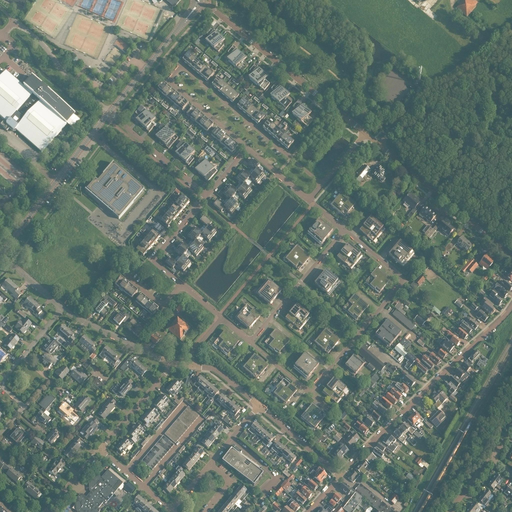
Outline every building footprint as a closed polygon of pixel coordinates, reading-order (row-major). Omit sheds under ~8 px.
[(459,4),(456,7),(457,8),(467,16),(475,6),(474,5),(477,2),(474,0),(461,0),(459,3),(459,4)] [(210,45),(219,35),(216,32),(215,32),(213,30),(214,29),(211,27),(206,33),(209,37),(205,40),(210,45)] [(225,39),(221,36),(219,35),(210,45),(218,51),(224,45),(221,42),(225,39)] [(232,63),(241,53),(237,50),(235,49),(236,47),(233,45),(227,52),(231,55),(226,59),(232,63)] [(182,60),(186,63),(194,54),(190,50),(187,53),(185,51),(182,55),(184,57),(182,60)] [(246,58),(243,55),(241,53),(232,63),(242,72),(248,65),(242,61),(246,58)] [(197,59),(193,56),(186,63),(190,67),(197,59)] [(197,59),(190,67),(195,70),(201,63),(197,59)] [(201,63),(195,70),(199,74),(205,66),(201,63)] [(254,82),(262,71),(259,68),(258,69),(257,67),(258,66),(255,63),(249,70),(253,73),(248,77),(254,82)] [(209,70),(205,66),(199,74),(203,77),(209,70)] [(33,77),(24,87),(6,70),(0,76),(0,115),(5,120),(4,121),(3,122),(0,124),(1,125),(6,130),(7,130),(9,128),(9,126),(10,125),(12,125),(12,127),(15,129),(41,152),(66,124),(65,122),(66,122),(65,121),(73,113),(74,112),(33,77)] [(213,73),(209,70),(203,77),(207,81),(213,73)] [(268,76),(264,73),(262,71),(254,82),(264,90),(269,83),(264,79),(268,76)] [(222,81),(218,77),(217,76),(212,82),(213,82),(212,84),(216,88),(222,81)] [(226,84),(222,81),(216,88),(220,92),(226,84)] [(167,85),(163,82),(157,89),(161,93),(167,85)] [(275,100),(284,89),(280,86),(280,87),(278,85),(279,84),(276,82),(271,88),(274,91),(270,95),(275,100)] [(230,88),(226,84),(220,92),(224,95),(230,88)] [(172,89),(167,85),(161,93),(165,96),(172,89)] [(228,99),(235,91),(230,88),(224,95),(228,99)] [(176,92),(172,89),(165,96),(169,100),(176,92)] [(290,94),(286,91),(284,89),(275,100),(282,106),(281,108),(284,110),(291,102),(286,97),(290,94)] [(239,95),(235,91),(228,99),(233,102),(239,95)] [(176,92),(169,100),(174,103),(180,96),(176,92)] [(240,103),(237,106),(241,109),(249,100),(244,95),(239,102),(240,103)] [(180,96),(174,103),(178,107),(184,99),(180,96)] [(184,99),(178,107),(182,110),(188,103),(184,99)] [(249,100),(241,109),(245,113),(251,106),(253,104),(249,101),(249,100)] [(297,118),(306,108),(302,105),(300,104),(301,102),(298,100),(292,107),(296,110),(291,114),(297,118)] [(135,119),(141,124),(150,114),(141,106),(135,113),(139,116),(135,119)] [(186,114),(190,117),(196,110),(192,106),(186,114)] [(249,117),(256,109),(251,106),(245,113),(249,117)] [(306,108),(297,118),(307,127),(313,120),(307,115),(311,112),(306,108)] [(260,113),(256,109),(249,117),(254,120),(260,113)] [(190,117),(194,121),(200,114),(201,113),(196,110),(190,117)] [(201,113),(200,114),(194,121),(199,124),(205,117),(201,113)] [(260,113),(254,120),(258,124),(264,116),(260,113)] [(150,114),(141,124),(144,127),(145,127),(147,128),(146,129),(149,132),(154,125),(151,122),(155,118),(150,114)] [(203,128),(209,121),(205,117),(199,124),(203,128)] [(262,127),(266,131),(273,124),(269,120),(268,120),(267,119),(263,124),(264,125),(262,127)] [(209,121),(203,128),(207,131),(213,124),(209,121)] [(155,136),(161,141),(169,130),(162,124),(156,131),(159,133),(155,136)] [(277,127),(273,124),(266,131),(271,134),(277,127)] [(211,135),(215,138),(221,131),(217,127),(211,135)] [(277,127),(271,134),(275,138),(281,131),(277,127)] [(169,130),(161,141),(164,144),(165,143),(166,145),(165,146),(168,148),(178,137),(169,130)] [(221,131),(215,138),(219,142),(225,134),(221,131)] [(281,131),(275,138),(279,142),(285,134),(281,131)] [(225,134),(219,142),(223,145),(230,138),(225,134)] [(285,134),(279,142),(283,145),(289,138),(285,134)] [(230,138),(223,145),(228,149),(234,142),(230,138)] [(289,138),(283,145),(287,149),(294,141),(289,138)] [(175,153),(180,157),(189,147),(181,141),(176,147),(179,150),(175,153)] [(238,145),(234,142),(228,149),(233,153),(237,149),(236,148),(238,145)] [(207,145),(204,149),(212,155),(215,152),(210,148),(207,145)] [(189,147),(180,157),(184,160),(186,161),(185,163),(188,165),(194,158),(190,155),(194,152),(189,147)] [(194,169),(200,174),(209,164),(201,157),(195,164),(198,166),(194,169)] [(260,165),(252,159),(248,163),(253,167),(252,168),(255,171),(258,168),(260,165)] [(121,169),(113,162),(97,181),(95,179),(86,189),(85,189),(118,218),(144,189),(138,184),(139,183),(122,169),(121,169)] [(209,164),(200,174),(204,177),(206,178),(205,179),(208,182),(213,175),(210,172),(214,168),(209,164)] [(369,173),(371,170),(369,169),(370,169),(365,165),(358,173),(357,173),(356,174),(355,174),(356,175),(352,179),(358,184),(362,179),(368,171),(369,173)] [(373,174),(380,179),(382,181),(385,178),(383,176),(386,172),(379,166),(377,169),(375,167),(370,173),(372,175),(373,174)] [(250,170),(253,173),(261,180),(264,175),(260,171),(261,170),(258,168),(255,171),(252,168),(250,170)] [(251,175),(248,173),(247,174),(242,170),(239,174),(247,181),(249,179),(248,178),(251,175)] [(248,173),(251,175),(248,178),(249,179),(252,181),(252,180),(257,184),(261,180),(253,173),(250,170),(248,173)] [(239,183),(242,186),(245,183),(247,181),(239,174),(235,178),(240,182),(239,183)] [(237,186),(248,195),(252,190),(247,187),(248,185),(245,183),(242,186),(239,183),(237,186)] [(230,185),(226,189),(234,196),(236,194),(238,190),(235,188),(234,189),(230,185)] [(236,194),(239,196),(240,195),(244,199),(248,195),(237,186),(235,188),(238,190),(236,194)] [(234,196),(226,189),(222,194),(227,197),(226,198),(229,201),(232,198),(235,201),(237,198),(234,196)] [(330,205),(341,214),(344,217),(355,203),(352,201),(342,192),(330,205)] [(415,206),(420,201),(417,199),(418,199),(416,197),(415,197),(410,193),(403,200),(405,202),(404,203),(404,202),(404,203),(409,207),(409,206),(413,209),(410,212),(413,214),(418,209),(415,206)] [(178,199),(185,206),(189,201),(182,195),(178,199)] [(226,198),(224,201),(235,210),(239,206),(234,202),(235,201),(232,198),(229,201),(226,198)] [(178,199),(174,203),(182,210),(185,206),(178,199)] [(213,204),(221,211),(223,209),(226,205),(222,203),(222,204),(217,200),(213,204)] [(170,203),(173,205),(171,208),(178,214),(182,210),(174,203),(172,201),(170,203)] [(232,214),(235,210),(224,201),(222,203),(226,205),(223,209),(226,211),(227,210),(232,214)] [(430,222),(436,215),(425,206),(419,213),(420,213),(419,215),(422,217),(423,216),(430,222)] [(175,218),(178,214),(171,208),(167,212),(175,218)] [(164,216),(171,222),(175,218),(167,212),(164,216)] [(168,226),(171,222),(164,216),(160,220),(168,226)] [(211,223),(204,216),(200,220),(204,224),(203,225),(207,228),(209,225),(211,223)] [(384,228),(375,220),(371,217),(359,230),(373,242),(384,228)] [(319,219),(316,222),(307,232),(321,244),(332,230),(319,219)] [(444,221),(438,227),(447,234),(448,235),(454,229),(452,228),(444,221)] [(157,224),(153,228),(161,235),(164,230),(157,224)] [(212,237),(216,232),(212,228),(212,227),(209,225),(207,228),(203,225),(201,228),(204,230),(205,230),(212,237)] [(201,240),(203,238),(200,236),(203,232),(200,230),(199,231),(194,227),(191,231),(198,238),(201,240)] [(426,236),(429,238),(435,231),(430,227),(425,233),(424,234),(426,236)] [(150,233),(157,239),(161,235),(153,228),(150,233)] [(212,237),(205,230),(204,230),(203,232),(200,236),(203,238),(204,237),(209,241),(212,237)] [(197,240),(198,238),(191,231),(187,236),(192,239),(191,240),(194,243),(197,240)] [(146,237),(154,243),(157,239),(150,233),(146,237)] [(456,243),(467,252),(473,245),(462,236),(456,243)] [(146,237),(143,241),(150,247),(154,243),(146,237)] [(189,243),(200,252),(203,247),(199,244),(200,243),(197,240),(194,243),(191,240),(189,243)] [(139,245),(147,251),(150,247),(143,241),(139,245)] [(413,252),(403,243),(400,241),(388,255),(402,266),(413,252)] [(181,242),(178,246),(189,255),(190,253),(187,251),(190,247),(187,245),(186,246),(181,242)] [(196,256),(200,252),(189,243),(187,245),(190,247),(187,251),(190,253),(191,252),(196,256)] [(362,255),(352,247),(348,243),(337,257),(350,268),(362,255)] [(443,256),(447,252),(448,253),(453,247),(449,244),(444,249),(440,253),(443,256)] [(136,249),(143,255),(147,251),(139,245),(136,249)] [(285,259),(296,268),(299,270),(310,257),(297,245),(285,259)] [(189,255),(178,246),(174,251),(179,254),(178,256),(181,258),(184,255),(187,258),(189,255)] [(479,264),(481,266),(482,265),(487,269),(493,261),(489,258),(491,257),(488,254),(479,264)] [(181,258),(179,260),(187,267),(191,263),(186,259),(187,258),(184,255),(181,258)] [(165,262),(173,268),(175,266),(177,263),(174,260),(173,261),(169,257),(165,262)] [(187,267),(179,260),(176,258),(174,260),(177,263),(175,266),(178,268),(179,267),(183,271),(187,267)] [(472,272),(478,265),(474,262),(470,259),(461,269),(464,272),(467,268),(468,269),(472,272)] [(379,293),(387,283),(390,279),(377,268),(365,281),(379,293)] [(339,281),(329,272),(326,270),(314,283),(328,295),(339,281)] [(507,277),(506,278),(510,281),(511,280),(511,281),(511,272),(511,273),(511,272),(509,275),(505,271),(503,274),(507,277)] [(125,280),(121,276),(115,284),(119,287),(125,280)] [(425,279),(420,276),(415,282),(419,286),(425,279)] [(3,285),(13,293),(12,295),(17,299),(21,294),(17,290),(18,288),(8,279),(3,285)] [(125,280),(119,287),(123,291),(129,283),(125,280)] [(256,293),(267,302),(270,305),(281,291),(267,280),(256,293)] [(412,283),(410,286),(412,288),(415,290),(418,285),(416,283),(414,281),(412,283)] [(504,287),(506,289),(507,288),(509,291),(510,290),(511,290),(511,289),(511,288),(511,287),(511,286),(506,281),(504,283),(502,281),(500,283),(504,287)] [(129,283),(123,291),(127,294),(133,287),(129,283)] [(501,288),(502,288),(497,283),(495,285),(495,286),(496,287),(493,290),(497,293),(504,298),(505,298),(506,296),(506,295),(508,294),(501,288)] [(131,298),(138,290),(133,287),(127,294),(131,298)] [(502,301),(497,297),(498,296),(493,292),(490,295),(494,299),(492,300),(499,305),(500,305),(501,304),(501,303),(502,301)] [(100,301),(101,301),(100,301),(95,307),(96,307),(99,310),(98,310),(104,316),(103,317),(109,311),(104,307),(108,303),(113,307),(117,303),(106,294),(107,293),(102,298),(103,298),(105,300),(102,303),(100,301)] [(135,301),(140,305),(146,297),(142,294),(135,301)] [(356,319),(365,309),(368,306),(354,294),(343,308),(356,319)] [(38,308),(40,307),(29,297),(28,299),(26,297),(22,301),(24,302),(24,303),(26,305),(25,306),(27,308),(28,307),(34,311),(33,313),(36,316),(41,310),(38,308)] [(144,308),(150,301),(146,297),(140,305),(144,308)] [(491,307),(493,305),(485,298),(481,302),(484,304),(482,308),(490,315),(495,309),(491,307)] [(150,301),(144,308),(148,312),(154,304),(150,301)] [(178,312),(183,306),(179,302),(174,309),(178,312)] [(396,309),(404,315),(405,313),(401,309),(403,307),(398,303),(394,307),(396,309)] [(154,304),(148,312),(152,315),(154,317),(158,311),(157,310),(158,308),(154,304)] [(235,318),(244,326),(249,329),(260,316),(247,304),(235,318)] [(310,316),(301,308),(297,304),(285,318),(299,329),(310,316)] [(431,309),(438,315),(440,312),(434,306),(431,309)] [(450,310),(447,306),(441,312),(445,316),(450,310)] [(484,322),(488,317),(483,313),(484,312),(478,307),(476,309),(479,312),(476,316),(479,319),(480,318),(484,322)] [(410,320),(404,315),(396,309),(392,314),(411,330),(411,329),(409,327),(413,323),(410,320)] [(26,315),(19,310),(17,312),(24,318),(26,315)] [(114,314),(115,313),(109,319),(116,324),(116,323),(119,325),(121,322),(123,320),(126,322),(123,325),(124,325),(130,317),(124,312),(125,313),(124,314),(123,315),(120,312),(117,316),(114,314)] [(416,318),(423,324),(426,321),(418,315),(416,318)] [(179,327),(185,333),(190,327),(177,317),(173,322),(179,327)] [(471,327),(474,329),(475,329),(476,328),(477,327),(478,325),(472,320),(473,320),(471,317),(466,323),(471,327)] [(25,318),(22,323),(20,321),(15,327),(23,334),(31,323),(25,318)] [(129,323),(136,329),(132,332),(138,337),(144,329),(145,329),(146,327),(141,323),(139,325),(133,319),(129,323)] [(458,325),(462,329),(468,334),(469,334),(471,332),(471,331),(472,330),(466,325),(466,324),(463,321),(462,320),(458,325)] [(378,336),(383,340),(389,346),(392,343),(400,333),(387,321),(378,332),(376,335),(378,336)] [(180,339),(185,333),(179,327),(173,322),(170,325),(170,326),(168,329),(180,339)] [(67,341),(70,343),(75,338),(72,336),(73,334),(63,325),(58,331),(68,340),(67,341)] [(464,339),(467,335),(458,327),(454,332),(458,335),(459,334),(464,339)] [(278,354),(286,344),(289,340),(276,329),(264,342),(278,354)] [(314,342),(325,351),(328,354),(339,340),(326,329),(314,342)] [(227,355),(236,345),(239,341),(225,330),(222,333),(214,343),(227,355)] [(446,333),(448,335),(445,338),(450,342),(450,341),(456,346),(460,341),(454,336),(448,331),(446,333)] [(4,344),(10,349),(19,339),(13,334),(4,344)] [(155,344),(159,339),(153,334),(149,339),(155,344)] [(92,353),(96,348),(93,346),(95,344),(84,335),(79,341),(89,350),(88,351),(92,353)] [(409,342),(406,340),(404,338),(399,344),(403,348),(409,342)] [(45,352),(48,355),(49,354),(51,353),(57,346),(59,347),(61,345),(55,339),(53,342),(50,339),(43,348),(46,351),(45,352)] [(439,344),(450,354),(454,348),(444,339),(439,344)] [(367,350),(370,346),(365,341),(362,345),(362,346),(357,352),(380,372),(385,366),(367,350)] [(394,349),(399,354),(404,348),(403,348),(399,344),(394,349)] [(117,355),(106,346),(101,352),(102,352),(99,355),(104,359),(106,356),(112,361),(109,364),(114,369),(116,366),(114,364),(118,359),(115,357),(117,355)] [(434,352),(443,359),(445,357),(447,355),(446,355),(447,354),(438,347),(434,352)] [(404,348),(399,354),(404,358),(409,353),(404,348)] [(466,362),(471,366),(473,364),(472,363),(474,360),(474,361),(480,355),(479,354),(479,353),(477,351),(476,350),(470,357),(468,359),(468,360),(466,362)] [(46,365),(48,367),(52,363),(54,364),(56,361),(50,355),(50,354),(49,354),(48,355),(45,352),(43,354),(44,355),(40,360),(44,364),(46,365)] [(307,378),(316,368),(318,365),(305,353),(293,367),(307,378)] [(410,367),(414,362),(416,360),(409,353),(404,358),(407,361),(405,363),(410,367)] [(429,358),(437,365),(438,363),(439,363),(440,361),(441,360),(432,353),(428,357),(429,358)] [(243,368),(253,377),(256,379),(268,366),(254,354),(243,368)] [(353,356),(349,360),(359,369),(363,364),(365,362),(360,358),(358,359),(353,355),(353,356)] [(425,355),(424,356),(420,360),(431,369),(432,368),(434,366),(433,366),(434,365),(428,360),(429,359),(425,355)] [(120,368),(123,371),(128,365),(130,367),(131,366),(142,376),(147,370),(136,360),(135,362),(129,358),(120,368)] [(419,363),(420,362),(417,359),(416,360),(414,362),(417,365),(415,366),(424,374),(425,374),(426,374),(427,373),(427,372),(428,371),(419,363)] [(359,369),(349,360),(345,365),(350,369),(348,371),(353,376),(355,374),(359,369)] [(396,369),(388,362),(385,366),(384,367),(392,374),(396,369)] [(461,367),(466,372),(471,368),(465,362),(463,364),(462,364),(461,365),(461,366),(461,367)] [(68,374),(71,371),(69,370),(64,366),(60,370),(58,368),(54,372),(56,374),(61,379),(67,373),(68,374)] [(455,373),(456,374),(460,379),(459,379),(461,381),(465,378),(466,378),(468,376),(466,373),(464,374),(459,369),(457,371),(456,371),(455,372),(455,373)] [(73,372),(71,371),(68,374),(78,383),(80,381),(82,382),(87,377),(80,371),(79,373),(75,370),(73,372)] [(198,388),(205,380),(200,376),(198,378),(193,374),(191,377),(190,380),(189,382),(193,385),(194,384),(194,385),(195,385),(195,386),(196,387),(197,387),(198,387),(198,388)] [(403,381),(411,387),(415,382),(407,375),(403,381)] [(456,388),(460,384),(462,387),(464,384),(461,381),(459,379),(457,381),(455,378),(454,378),(452,376),(451,377),(450,377),(449,378),(449,379),(448,380),(454,386),(456,388)] [(113,390),(113,391),(116,394),(119,392),(123,396),(132,386),(130,385),(133,382),(128,377),(125,380),(126,381),(121,387),(118,384),(113,390)] [(348,389),(338,382),(334,378),(322,391),(336,403),(348,389)] [(375,382),(371,378),(366,383),(371,387),(375,382)] [(272,392),(285,404),(297,390),(283,379),(272,392)] [(174,380),(170,385),(177,390),(183,383),(179,380),(177,382),(174,380)] [(203,391),(204,390),(206,387),(209,384),(205,380),(198,388),(196,390),(198,391),(199,390),(202,392),(203,391)] [(404,392),(405,394),(407,392),(408,392),(409,390),(409,389),(403,384),(401,386),(398,383),(396,385),(393,382),(391,385),(397,390),(402,394),(404,392)] [(446,382),(445,383),(444,383),(443,384),(443,385),(443,386),(449,392),(452,394),(456,390),(450,384),(449,385),(446,382)] [(207,396),(214,387),(209,384),(204,390),(209,393),(207,396)] [(178,391),(177,390),(170,385),(166,389),(172,395),(175,392),(176,394),(178,391)] [(207,396),(213,401),(215,398),(213,397),(218,391),(214,387),(207,396)] [(401,397),(402,396),(396,391),(391,387),(390,389),(388,391),(398,400),(399,399),(400,399),(401,398),(401,397)] [(365,391),(361,388),(357,394),(360,397),(365,391)] [(434,405),(437,408),(442,403),(442,404),(448,398),(445,395),(439,389),(431,397),(436,403),(435,403),(436,403),(434,405)] [(383,395),(394,404),(394,403),(395,403),(396,402),(396,401),(397,400),(391,395),(388,393),(387,394),(385,393),(383,395)] [(46,394),(38,404),(42,408),(41,409),(45,412),(46,410),(48,411),(50,408),(48,406),(55,398),(50,394),(48,396),(46,394)] [(162,394),(158,399),(164,405),(166,406),(168,404),(166,402),(168,400),(162,394)] [(221,404),(226,398),(222,394),(219,398),(217,396),(213,401),(219,406),(221,404)] [(81,396),(73,406),(76,409),(77,407),(81,410),(90,399),(85,396),(84,398),(81,396)] [(179,405),(183,400),(185,397),(183,396),(179,401),(176,398),(174,401),(179,405)] [(380,397),(378,400),(389,409),(390,408),(392,406),(391,406),(392,405),(386,400),(381,396),(380,397)] [(106,416),(115,406),(113,404),(115,402),(110,397),(108,400),(109,401),(98,414),(103,418),(105,415),(106,416)] [(221,404),(226,408),(231,402),(226,398),(221,404)] [(158,399),(154,404),(160,409),(162,411),(166,406),(164,405),(158,399)] [(376,400),(374,403),(371,407),(376,411),(377,409),(382,414),(384,412),(385,412),(386,411),(385,410),(386,410),(380,405),(381,404),(376,400)] [(179,405),(174,401),(172,404),(174,406),(171,410),(173,412),(179,405)] [(74,410),(76,409),(73,406),(71,407),(65,402),(61,408),(63,410),(64,413),(67,413),(69,415),(74,410)] [(229,413),(235,406),(231,402),(226,408),(223,411),(225,412),(226,410),(229,413)] [(314,428),(323,418),(326,415),(312,403),(301,417),(314,428)] [(240,410),(235,406),(229,413),(231,415),(231,417),(235,420),(239,415),(239,414),(238,412),(240,410)] [(41,409),(35,416),(45,424),(46,422),(46,423),(50,419),(43,413),(45,412),(41,409)] [(152,419),(153,421),(159,414),(154,409),(152,411),(149,409),(145,414),(152,419)] [(211,411),(208,409),(203,416),(205,418),(211,411)] [(370,411),(371,412),(369,415),(371,416),(372,416),(377,420),(378,420),(379,418),(381,416),(372,409),(370,411)] [(373,424),(374,422),(368,417),(370,416),(364,411),(362,414),(364,416),(367,419),(364,422),(364,423),(368,427),(369,426),(370,427),(371,427),(372,427),(373,425),(373,424)] [(446,418),(439,411),(430,420),(437,427),(446,418)] [(411,416),(417,422),(419,419),(421,422),(423,420),(421,418),(416,412),(414,414),(413,414),(411,416)] [(149,425),(148,424),(152,419),(145,414),(141,419),(144,421),(143,424),(148,428),(149,425)] [(424,434),(419,429),(416,427),(419,424),(417,422),(411,416),(409,418),(407,420),(412,426),(411,427),(416,432),(422,436),(424,434)] [(98,421),(93,417),(91,420),(92,421),(88,425),(87,424),(82,430),(85,433),(83,436),(86,439),(98,426),(96,424),(98,421)] [(211,428),(219,435),(223,430),(221,428),(223,426),(220,423),(221,422),(218,418),(214,423),(214,424),(211,428)] [(364,424),(359,420),(354,426),(364,434),(366,433),(366,434),(368,432),(367,431),(368,430),(363,425),(364,424)] [(431,429),(433,426),(428,421),(425,423),(431,429)] [(253,434),(259,427),(254,422),(250,427),(248,426),(246,428),(253,434)] [(410,429),(404,423),(402,425),(401,425),(400,426),(399,428),(404,434),(408,431),(411,434),(413,433),(419,439),(422,436),(416,432),(411,428),(410,429)] [(142,425),(140,427),(137,424),(133,428),(139,434),(142,430),(144,431),(146,429),(142,425)] [(216,439),(219,435),(211,428),(210,427),(209,428),(210,428),(209,430),(210,431),(208,433),(209,434),(216,439)] [(257,438),(264,430),(259,427),(253,434),(250,437),(252,439),(254,436),(255,436),(257,438)] [(19,431),(17,429),(10,437),(16,443),(12,449),(14,451),(20,444),(19,443),(27,434),(21,428),(19,431)] [(54,428),(43,440),(47,442),(48,441),(51,443),(58,435),(55,432),(57,431),(54,428)] [(139,434),(133,428),(128,433),(131,436),(129,438),(135,443),(137,440),(135,439),(139,434)] [(404,434),(399,428),(397,430),(396,430),(395,431),(393,433),(395,435),(394,437),(402,443),(405,441),(404,440),(406,438),(403,435),(404,434)] [(264,440),(268,434),(264,430),(257,438),(254,441),(256,443),(259,440),(261,438),(264,440)] [(350,433),(347,436),(355,443),(360,438),(353,432),(352,434),(350,433)] [(205,438),(212,444),(216,439),(209,434),(205,438)] [(268,434),(264,440),(262,442),(266,446),(268,444),(273,438),(268,434)] [(387,440),(396,447),(398,445),(394,442),(395,440),(388,435),(386,438),(387,439),(387,440)] [(47,442),(43,440),(42,441),(36,436),(29,444),(33,447),(35,445),(40,449),(44,443),(45,444),(47,442)] [(355,443),(347,436),(344,440),(345,441),(351,447),(355,443)] [(79,444),(81,441),(76,437),(74,440),(75,441),(64,454),(70,459),(70,458),(80,446),(79,444)] [(212,444),(205,438),(204,437),(198,444),(203,448),(205,446),(208,448),(212,444)] [(416,443),(411,437),(410,437),(407,440),(413,446),(416,443)] [(124,438),(120,443),(126,449),(130,444),(132,446),(134,443),(129,439),(127,441),(124,438)] [(387,439),(386,438),(382,442),(388,446),(387,448),(392,452),(396,447),(387,440),(387,439)] [(276,453),(282,446),(277,442),(272,447),(273,448),(270,451),(272,452),(274,451),(276,453)] [(387,448),(379,442),(376,446),(383,451),(385,449),(390,454),(392,452),(387,448)] [(126,449),(120,443),(116,448),(119,450),(117,452),(120,456),(124,451),(127,453),(129,451),(126,449)] [(336,447),(344,455),(348,450),(340,443),(336,447)] [(198,448),(196,450),(194,448),(192,450),(194,452),(200,457),(204,453),(201,450),(203,448),(198,444),(196,446),(198,448)] [(135,456),(141,449),(136,445),(134,447),(137,450),(133,454),(135,456)] [(236,447),(235,447),(233,445),(231,447),(240,453),(241,452),(236,448),(236,447)] [(280,458),(286,450),(282,446),(276,453),(273,457),(274,458),(277,455),(280,458)] [(344,455),(336,447),(335,446),(329,453),(335,459),(337,457),(340,459),(344,455)] [(377,455),(379,457),(381,458),(383,454),(382,453),(382,452),(376,447),(372,452),(377,455)] [(231,448),(222,460),(254,485),(263,473),(231,448)] [(284,462),(291,454),(286,450),(280,458),(277,461),(279,462),(281,459),(284,462)] [(190,457),(196,462),(200,457),(194,452),(190,457)] [(377,455),(372,452),(371,453),(370,452),(364,459),(369,463),(372,460),(373,461),(377,455)] [(296,458),(291,454),(284,462),(289,465),(291,463),(296,458)] [(184,459),(187,461),(193,466),(196,462),(190,457),(189,455),(187,458),(186,457),(184,459)] [(61,464),(64,461),(59,457),(56,460),(57,461),(49,470),(55,475),(63,466),(61,464)] [(3,466),(6,468),(9,464),(6,462),(5,463),(0,458),(0,468),(0,469),(3,466)] [(184,471),(184,470),(186,468),(189,471),(193,466),(187,461),(183,466),(182,465),(180,467),(184,471)] [(371,468),(362,461),(359,465),(367,472),(371,468)] [(9,464),(6,468),(9,471),(6,474),(16,482),(21,476),(12,469),(13,468),(9,464)] [(367,472),(359,465),(355,469),(363,475),(366,477),(369,474),(367,472)] [(174,470),(177,472),(175,475),(181,480),(185,475),(182,473),(184,471),(180,467),(178,466),(174,470)] [(313,470),(323,478),(324,477),(325,478),(326,476),(326,475),(324,472),(325,471),(320,467),(315,467),(313,469),(313,470)] [(108,470),(101,477),(98,474),(95,474),(88,482),(89,485),(93,489),(86,497),(84,495),(81,497),(79,495),(78,496),(75,504),(76,511),(77,511),(98,511),(100,509),(98,508),(103,502),(105,503),(123,483),(108,470)] [(323,479),(323,478),(313,470),(310,473),(320,482),(321,481),(322,481),(323,480),(323,479)] [(348,478),(353,482),(359,475),(354,470),(348,478)] [(408,473),(406,476),(411,481),(413,482),(416,479),(414,477),(408,473)] [(175,475),(171,479),(177,484),(181,480),(175,475)] [(492,480),(497,484),(499,486),(503,480),(496,475),(492,480)] [(306,481),(303,483),(307,486),(308,485),(314,490),(316,488),(318,487),(317,486),(317,485),(311,480),(312,480),(308,476),(305,480),(306,481)] [(171,479),(167,484),(174,489),(177,484),(171,479)] [(500,487),(497,484),(492,480),(488,485),(493,489),(495,486),(499,489),(500,487)] [(27,488),(26,490),(35,499),(40,493),(31,484),(31,483),(28,481),(24,486),(27,488)] [(165,494),(167,491),(170,493),(174,489),(167,484),(164,488),(163,487),(161,490),(165,494)] [(340,488),(348,495),(352,490),(344,484),(340,488)] [(373,506),(373,507),(375,508),(380,511),(395,511),(381,500),(380,501),(378,500),(379,499),(360,484),(355,491),(361,496),(361,497),(363,499),(364,498),(366,500),(373,506)] [(246,490),(241,485),(237,490),(245,497),(247,495),(244,493),(246,490)] [(298,490),(304,496),(304,495),(308,498),(312,493),(309,491),(309,490),(305,486),(304,487),(302,485),(298,490)] [(274,493),(277,496),(283,489),(280,486),(274,493)] [(400,489),(397,494),(403,498),(406,493),(400,489)] [(245,497),(237,490),(233,495),(241,501),(244,504),(246,502),(243,499),(245,497)] [(486,490),(482,495),(489,501),(493,496),(490,494),(486,490)] [(302,504),(306,499),(297,491),(293,496),(297,499),(296,499),(296,500),(299,502),(299,501),(302,504)] [(332,498),(338,502),(340,500),(342,502),(344,500),(341,498),(342,498),(337,493),(332,498)] [(344,507),(343,509),(347,511),(353,511),(363,499),(355,493),(348,503),(347,503),(344,507)] [(389,499),(394,503),(398,498),(393,494),(389,499)] [(241,501),(233,495),(229,499),(237,506),(240,508),(241,507),(239,504),(241,501)] [(484,506),(489,501),(482,495),(478,500),(484,506)] [(134,503),(138,507),(143,500),(139,496),(137,498),(136,497),(130,504),(132,505),(134,503)] [(285,504),(289,507),(290,507),(295,511),(299,507),(296,504),(297,504),(294,502),(293,501),(294,501),(290,498),(285,504)] [(237,506),(229,499),(225,504),(231,509),(234,511),(237,511),(238,511),(235,509),(237,506)] [(138,511),(141,511),(148,504),(143,500),(138,507),(136,509),(138,511)] [(271,505),(278,511),(281,509),(274,503),(271,505)] [(477,511),(480,509),(476,505),(473,503),(469,508),(473,511),(477,511)]
